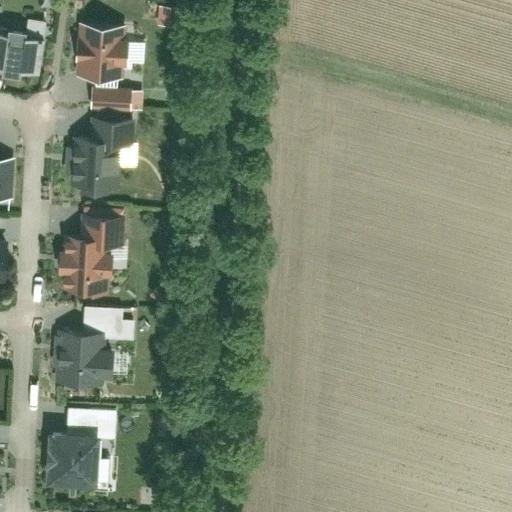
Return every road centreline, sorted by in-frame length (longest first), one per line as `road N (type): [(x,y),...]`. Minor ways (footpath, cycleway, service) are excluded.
road 1 (track): [(243,0),(213,511)]
road 2 (residential): [(33,317),(43,114),(0,104)]
road 3 (residential): [(20,511),(33,317)]
